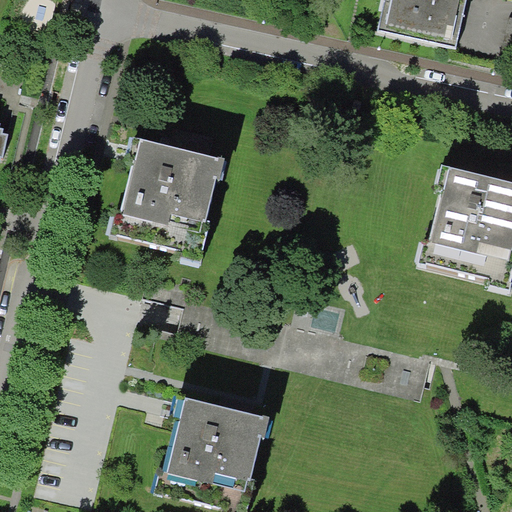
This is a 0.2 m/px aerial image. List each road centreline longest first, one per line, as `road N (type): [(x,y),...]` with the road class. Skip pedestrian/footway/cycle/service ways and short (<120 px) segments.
road 1 (residential): [(97,1),(511,104)]
road 2 (residential): [(97,1),(0,403)]
